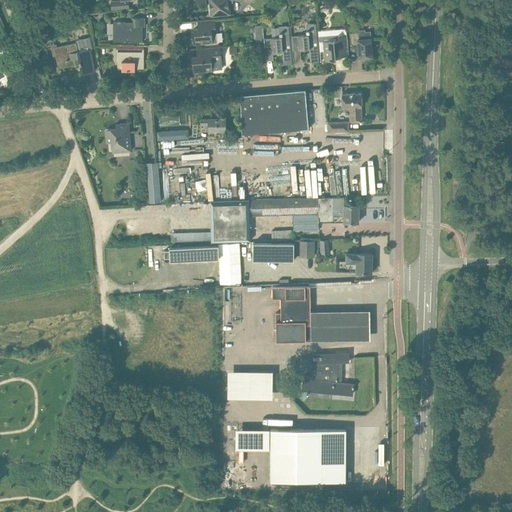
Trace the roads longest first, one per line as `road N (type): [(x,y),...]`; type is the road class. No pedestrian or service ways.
road 1 (unclassified): [(168,93),(397,74)]
road 2 (track): [(76,155),(96,213),(108,375)]
road 3 (unclassified): [(398,285),(397,74)]
road 4 (track): [(0,250),(50,203),(76,155),(58,103)]
road 5 (unclassified): [(0,109),(168,93)]
road 6 (secondary): [(429,156),(437,0)]
road 7 (secondary): [(421,434),(426,286)]
